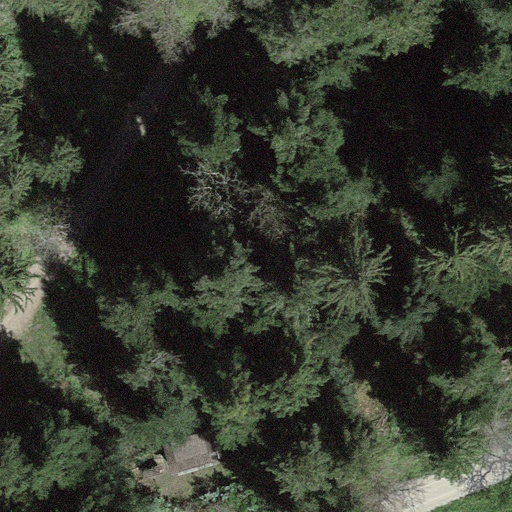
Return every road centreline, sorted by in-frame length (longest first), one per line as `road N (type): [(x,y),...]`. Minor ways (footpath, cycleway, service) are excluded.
road 1 (track): [(211,0),(0,324)]
road 2 (track): [(511,453),(367,511)]
